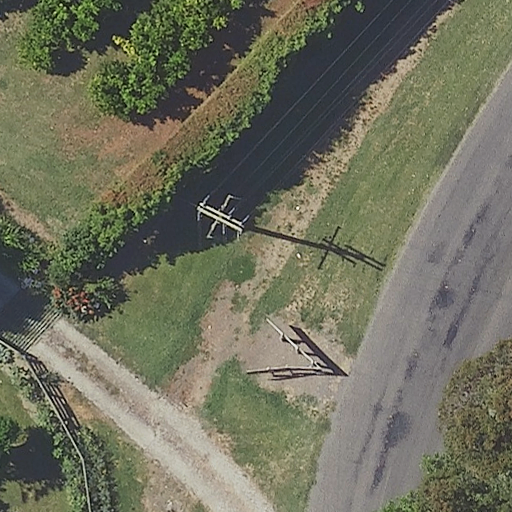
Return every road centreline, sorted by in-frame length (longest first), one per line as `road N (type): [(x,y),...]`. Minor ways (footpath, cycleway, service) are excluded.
road 1 (unclassified): [(300,511),(304,435),(511,213)]
road 2 (unknown): [(225,511),(0,210)]
